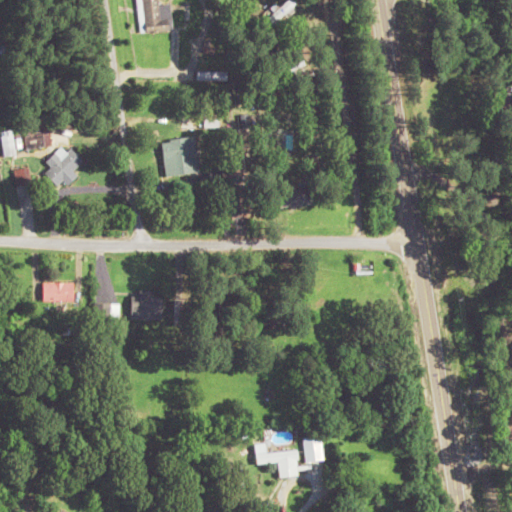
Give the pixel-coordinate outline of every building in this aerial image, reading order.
[(136,0),(139,31),(172,28),(170,3),(159,4),(158,0),(136,0)] [(272,25),(296,3),(293,0),(285,0),(279,7),(275,3),(262,15),(272,25)] [(279,74),(305,65),(302,57),(276,65),(279,74)] [(227,70),(197,70),(197,79),(227,79),(227,70)] [(511,81),(505,80),(503,91),(497,90),(494,108),(507,111),(511,81)] [(0,130),(0,137),(2,155),(15,153),(12,129),(0,130)] [(30,131),(30,145),(50,145),(50,131),(30,131)] [(198,172),(195,135),(161,138),(165,175),(198,172)] [(78,174),(73,169),(82,160),(69,145),(58,155),(61,157),(45,172),(56,183),(61,178),(67,184),(78,174)] [(509,149),(491,147),(488,175),(506,177),(509,149)] [(228,212),(246,212),(244,166),(226,166),(228,212)] [(315,205),(315,188),(277,188),(277,205),(315,205)] [(73,299),(73,280),(42,280),(42,299),(73,299)] [(162,295),(154,295),(154,291),(131,291),(131,318),(162,318),(162,295)] [(174,323),(182,323),(182,300),(174,300),(174,323)] [(261,307),(261,328),(280,328),(280,307),(261,307)] [(278,461),(279,468),(299,467),(297,449),(255,453),(256,464),(278,461)] [(261,503),(262,511),(271,511),(270,501),(261,503)]
